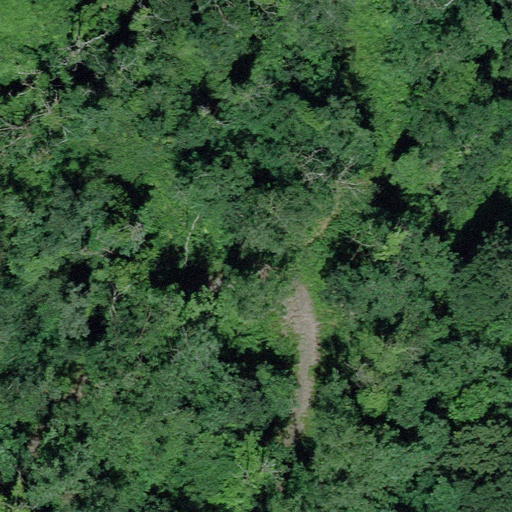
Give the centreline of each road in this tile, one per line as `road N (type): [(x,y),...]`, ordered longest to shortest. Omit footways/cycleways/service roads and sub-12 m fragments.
road 1 (track): [(0,485),(193,282),(263,277),(312,326),(315,396),(256,511)]
road 2 (track): [(337,0),(354,69),(358,153),(287,301)]
